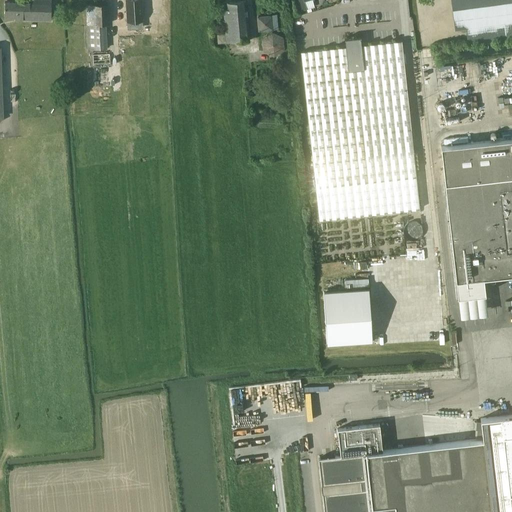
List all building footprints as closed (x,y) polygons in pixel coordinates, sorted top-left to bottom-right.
[(51,0),(29,0),(29,2),(5,1),(4,17),(15,18),(15,20),(51,21),(51,0)] [(126,0),(127,21),(142,20),(141,0),(126,0)] [(295,0),(299,11),(306,9),(304,0),(305,0),(295,0)] [(466,29),(468,45),(511,38),(511,0),(450,0),(455,30),(466,29)] [(249,40),(246,1),(229,2),(230,9),(224,9),(226,33),(217,34),(218,43),(227,42),(249,40)] [(107,49),(106,24),(108,24),(107,4),(86,5),(87,49),(107,49)] [(278,29),(277,15),(257,16),(258,32),(278,29)] [(265,51),(275,56),(284,49),(283,38),(273,34),(264,40),(265,51)] [(345,47),(301,52),(316,188),(319,220),(420,209),(417,177),(402,40),(362,45),(361,37),(353,38),(344,39),(345,47)] [(93,54),(94,64),(110,64),(110,54),(93,54)] [(458,297),(485,294),(483,278),(511,274),(511,138),(441,146),(458,297)] [(390,235),(407,235),(406,226),(389,227),(390,235)] [(323,291),(327,344),(373,341),(369,288),(323,291)] [(480,439),(483,439),(491,511),(511,511),(511,417),(478,421),(480,439)] [(318,458),(324,511),(491,511),(483,439),(382,450),(380,424),(337,429),(340,455),(318,458)]
